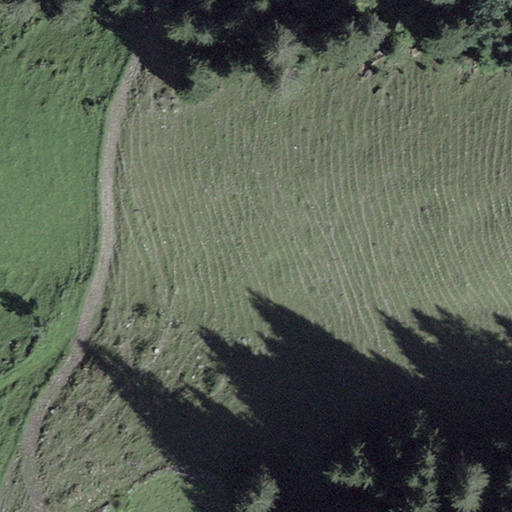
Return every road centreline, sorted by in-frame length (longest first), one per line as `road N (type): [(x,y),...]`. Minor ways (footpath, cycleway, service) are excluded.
road 1 (track): [(0,388),(85,334),(116,234),(113,174),(148,0)]
road 2 (track): [(85,334),(44,413),(32,457),(46,511)]
